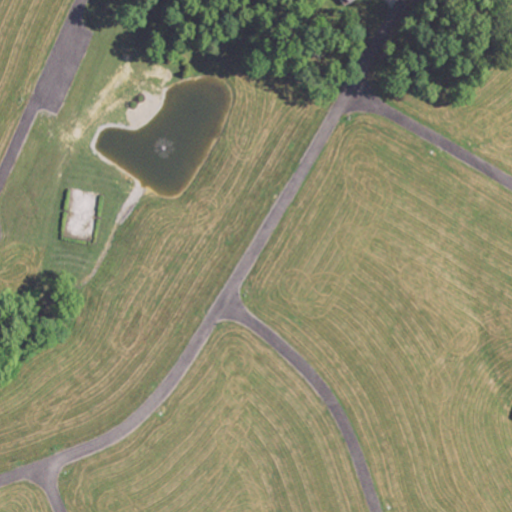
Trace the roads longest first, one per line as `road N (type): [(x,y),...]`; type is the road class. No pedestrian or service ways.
road 1 (residential): [(399,0),(162,387),(114,433),(0,474)]
road 2 (residential): [(373,511),(319,383),(222,296)]
road 3 (residential): [(0,178),(77,0)]
road 4 (residential): [(511,181),(400,114),(344,91)]
